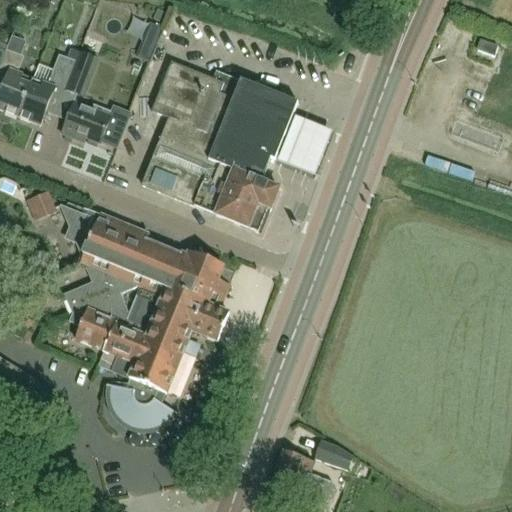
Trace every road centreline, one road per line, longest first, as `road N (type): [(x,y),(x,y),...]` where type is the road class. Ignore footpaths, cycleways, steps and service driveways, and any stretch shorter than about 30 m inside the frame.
road 1 (residential): [(315,281),(0,154)]
road 2 (primary): [(315,281),(417,0)]
road 3 (primary): [(229,511),(315,281)]
